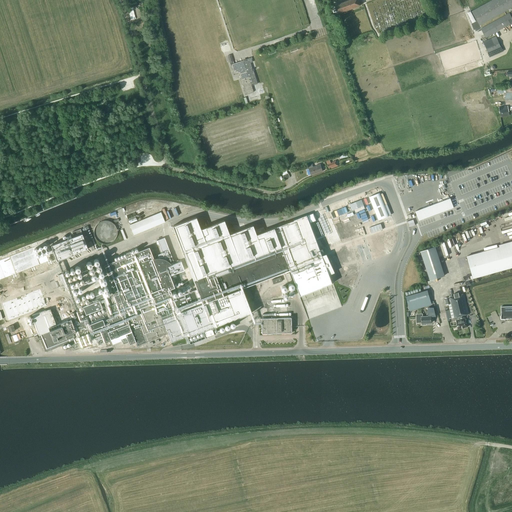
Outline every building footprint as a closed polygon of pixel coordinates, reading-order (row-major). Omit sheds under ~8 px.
[(338,14),(361,5),(358,0),(349,0),(335,5),(336,8),(334,9),(335,12),(337,11),(338,14)] [(511,0),(492,0),(472,11),(480,25),(511,7),(511,0)] [(481,29),(486,38),(511,23),(511,17),(510,13),(481,29)] [(483,42),(490,55),(502,50),(496,36),(483,42)] [(250,63),(252,62),(251,58),(245,59),(246,60),(230,65),(234,75),(238,73),(245,95),(254,92),(251,86),(257,84),(253,70),(252,70),(250,63)] [(509,112),(508,106),(499,107),(500,114),(509,112)] [(327,164),(329,168),(331,167),(332,168),(338,166),(336,160),(331,162),(330,159),(326,161),(327,164)] [(323,171),(320,164),(316,165),(317,166),(313,167),(312,164),(308,166),(309,168),(311,175),(323,171)] [(369,197),(379,220),(389,216),(380,192),(369,197)] [(415,211),(419,220),(454,207),(450,198),(415,211)] [(364,205),(361,199),(350,204),(352,210),(364,205)] [(161,212),(129,225),(134,235),(165,222),(161,212)] [(325,235),(316,238),(316,239),(317,240),(326,236),(329,245),(340,240),(339,237),(331,218),(329,213),(318,217),(320,223),(325,235)] [(192,303),(193,304),(178,310),(170,289),(175,288),(170,276),(184,270),(181,261),(179,262),(178,260),(176,261),(175,260),(173,261),(164,238),(157,240),(163,256),(159,258),(158,258),(157,258),(155,258),(153,259),(149,248),(139,252),(139,251),(132,254),(131,251),(126,253),(127,256),(115,261),(105,265),(116,292),(112,293),(116,303),(106,307),(109,316),(90,324),(98,345),(109,340),(110,344),(112,343),(113,344),(121,341),(123,344),(128,342),(129,344),(135,342),(137,346),(167,334),(171,342),(189,335),(189,336),(212,328),(214,334),(236,326),(234,319),(252,312),(243,288),(290,270),(299,296),(333,283),(329,273),(334,271),(327,256),(323,257),(317,240),(316,239),(307,215),(256,234),(253,225),(229,234),(224,220),(201,229),(196,217),(173,226),(196,289),(194,290),(198,301),(192,303)] [(114,241),(114,240),(115,238),(116,237),(117,235),(117,234),(117,232),(117,231),(117,229),(116,228),(116,226),(115,225),(114,224),(113,223),(112,222),(111,222),(110,221),(108,221),(107,221),(105,221),(103,221),(101,221),(99,222),(99,223),(97,224),(96,225),(95,226),(95,228),(94,231),(94,232),(94,234),(94,235),(95,237),(96,238),(97,240),(98,241),(100,242),(101,243),(103,243),(104,244),(106,244),(107,244),(109,243),(111,243),(112,242),(114,241)] [(84,227),(89,240),(93,238),(88,226),(84,227)] [(80,229),(72,232),(73,236),(51,245),(57,261),(88,249),(80,229)] [(511,243),(467,256),(474,278),(511,267),(511,243)] [(31,246),(5,257),(8,265),(34,254),(31,246)] [(430,280),(445,275),(435,247),(421,251),(430,280)] [(20,265),(29,265),(37,263),(35,257),(20,261),(20,263),(19,263),(8,266),(10,271),(12,271),(12,269),(15,268),(15,266),(20,265)] [(40,265),(11,275),(15,288),(22,286),(19,279),(42,272),(40,265)] [(64,289),(70,287),(64,272),(58,275),(64,289)] [(428,290),(406,296),(410,309),(431,303),(428,290)] [(8,292),(2,294),(8,310),(14,308),(8,292)] [(452,318),(456,317),(457,319),(456,320),(457,322),(456,322),(458,329),(468,327),(466,320),(465,317),(461,318),(461,316),(469,314),(464,294),(459,295),(459,294),(454,295),(454,296),(445,298),(447,305),(449,304),(452,318)] [(72,346),(77,344),(73,333),(76,332),(77,337),(80,345),(92,341),(92,340),(95,339),(93,335),(90,336),(89,332),(88,332),(83,319),(79,321),(80,323),(74,326),(72,321),(72,322),(71,319),(63,300),(48,305),(50,309),(32,315),(39,335),(35,336),(37,341),(41,340),(46,351),(70,342),(72,346)] [(99,300),(83,307),(86,314),(102,308),(99,300)] [(511,306),(501,306),(501,319),(511,318),(511,306)] [(422,322),(422,325),(426,324),(426,323),(431,323),(431,316),(434,316),(434,310),(429,311),(429,316),(422,316),(422,314),(417,314),(417,322),(422,322)] [(291,333),(291,317),(261,318),(262,333),(291,333)]
